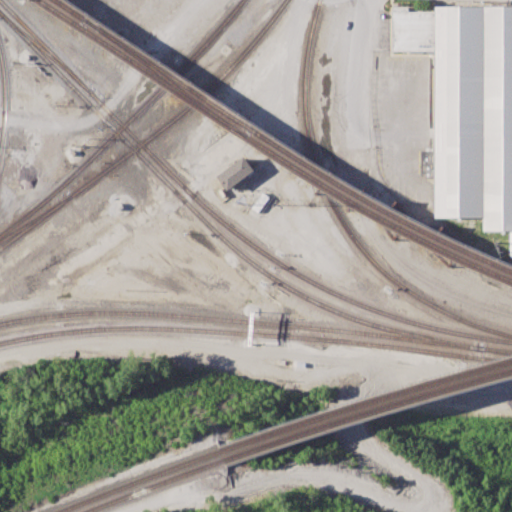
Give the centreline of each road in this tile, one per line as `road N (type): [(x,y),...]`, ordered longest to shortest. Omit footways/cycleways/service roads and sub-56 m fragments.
road 1 (track): [(131,511),(299,478),(438,508),(439,493),(363,441),(356,404),(367,392),(419,376),(459,395),(498,394)]
road 2 (track): [(0,350),(128,338),(303,351),(378,361),(419,376)]
road 3 (track): [(305,0),(266,118),(148,225)]
road 4 (track): [(199,0),(94,120),(66,126),(0,118)]
